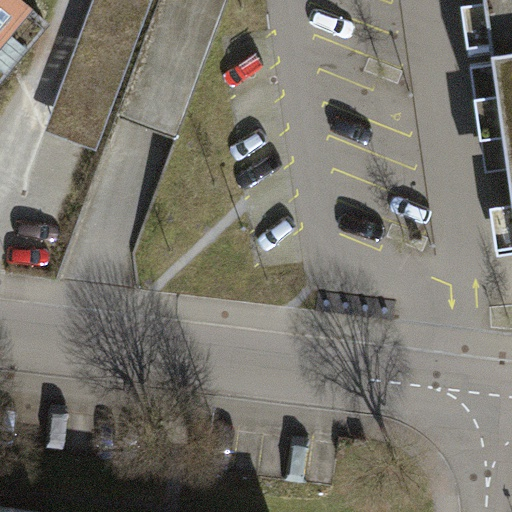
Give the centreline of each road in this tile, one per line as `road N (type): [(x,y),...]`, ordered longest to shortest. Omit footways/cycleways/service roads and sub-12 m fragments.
road 1 (residential): [(0,336),(498,396)]
road 2 (residential): [(481,302),(429,0)]
